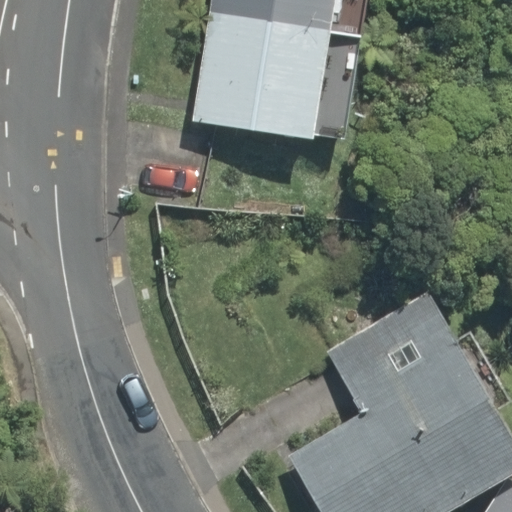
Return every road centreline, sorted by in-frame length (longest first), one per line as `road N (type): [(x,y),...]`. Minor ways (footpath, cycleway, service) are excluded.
road 1 (residential): [(60,177),(65,275),(110,438),(151,511)]
road 2 (residential): [(80,0),(70,22),(60,177)]
